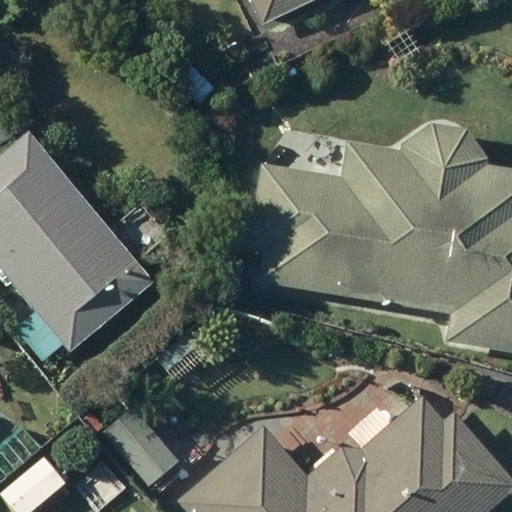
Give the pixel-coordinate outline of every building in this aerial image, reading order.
[(247,0),(257,20),(299,0),(247,0)] [(174,79),(196,101),(210,87),(188,65),(174,79)] [(0,115),(0,136),(9,132),(0,115)] [(259,246),(254,279),(448,310),(444,338),(511,348),(511,167),(482,162),(483,154),(465,128),(428,122),(399,143),(398,149),(343,140),(338,173),(257,160),(244,243),(259,246)] [(0,269),(33,309),(12,326),(39,358),(60,340),(65,347),(149,277),(23,126),(0,145),(0,269)] [(212,234),(181,238),(185,272),(216,268),(212,234)] [(260,423),(174,498),(186,511),(478,511),(511,482),(511,479),(450,409),(437,420),(416,395),(359,445),(339,444),(305,474),(260,423)] [(101,429),(146,482),(175,458),(130,405),(101,429)]
